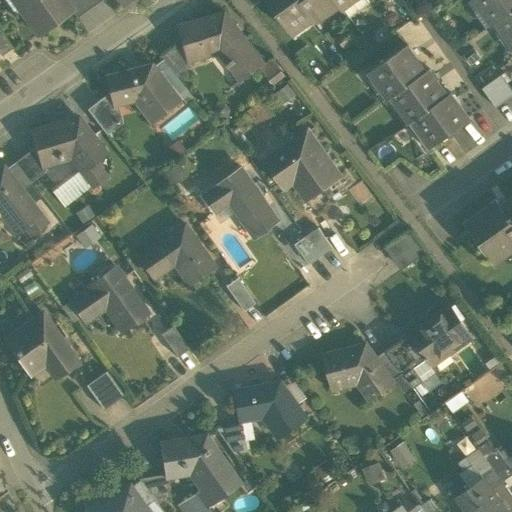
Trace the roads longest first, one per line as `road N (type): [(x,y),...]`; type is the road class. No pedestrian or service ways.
road 1 (residential): [(29,496),(361,267)]
road 2 (residential): [(162,0),(0,101)]
